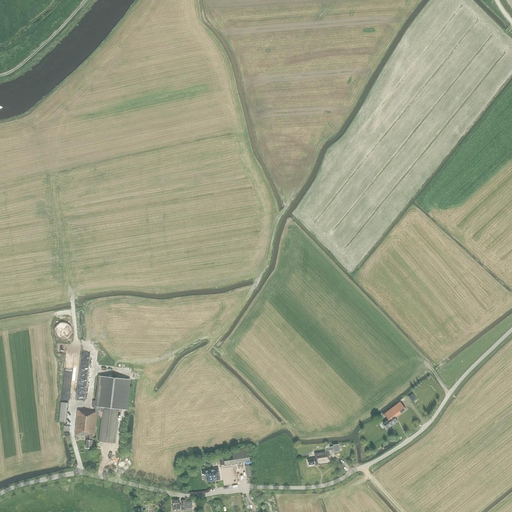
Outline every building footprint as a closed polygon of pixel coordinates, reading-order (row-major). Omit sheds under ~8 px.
[(67,340),(68,339),(69,339),(69,338),(70,338),(71,337),(71,336),(72,335),(72,334),(72,333),(72,332),(72,331),(72,330),(72,329),(72,328),(71,327),(71,326),(70,325),(69,324),(68,324),(68,323),(67,323),(66,323),(65,322),(64,322),(63,322),(62,322),(61,323),(60,323),(59,323),(58,324),(57,325),(56,325),(56,326),(55,327),(55,328),(54,329),(54,330),(54,331),(54,332),(54,333),(54,334),(54,335),(55,336),(55,337),(56,337),(56,338),(57,339),(58,339),(59,339),(60,340),(61,340),(62,341),(63,341),(64,341),(65,341),(65,340),(66,340),(67,340)] [(127,410),(130,380),(98,376),(95,401),(95,406),(96,406),(127,410)] [(387,419),(382,423),(387,429),(397,421),(394,418),(406,409),(400,402),(387,413),(384,415),(387,419)] [(61,404),(59,424),(67,425),(69,405),(61,404)] [(115,443),(119,410),(96,407),(95,407),(95,408),(95,411),(83,410),(83,411),(77,410),(75,435),(87,436),(86,448),(92,448),(93,433),(95,433),(97,416),(102,417),(99,441),(115,443)] [(316,458),(307,459),(308,465),(314,464),(315,466),(331,463),(330,454),(329,454),(329,451),(333,450),(334,452),(339,452),(338,444),(333,445),(333,447),(325,448),(325,451),(315,453),(316,458)] [(232,455),(223,457),(225,465),(250,461),(248,448),(232,450),(232,455)] [(210,469),(202,471),(203,477),(206,477),(207,482),(213,481),(212,479),(220,478),(218,467),(210,469)] [(179,505),(179,500),(173,500),(173,509),(174,509),(174,510),(177,510),(177,509),(180,509),(181,509),(181,510),(192,510),(192,504),(192,500),(181,500),(181,505),(179,505)]
